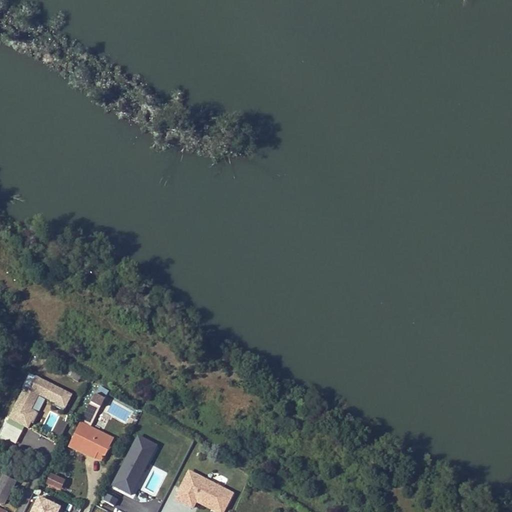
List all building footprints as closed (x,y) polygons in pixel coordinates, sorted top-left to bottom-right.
[(64,364),(61,370),(79,383),(83,377),(64,364)] [(65,408),(73,392),(29,372),(8,418),(30,428),(38,411),(32,408),(38,396),(65,408)] [(98,399),(107,404),(111,395),(102,390),(98,399)] [(98,454),(105,457),(114,441),(92,428),(102,409),(93,404),(83,423),(70,448),(84,455),(85,453),(96,458),(98,454)] [(59,417),(53,433),(61,437),(68,421),(59,417)] [(134,496),(158,443),(136,433),(112,486),(134,496)] [(94,461),(96,458),(85,453),(84,455),(94,461)] [(103,462),(105,457),(98,454),(96,458),(103,462)] [(215,511),(224,511),(235,490),(188,469),(174,498),(193,507),(195,503),(215,511)] [(0,499),(6,503),(17,482),(4,475),(0,483),(0,499)] [(66,483),(54,477),(50,485),(62,491),(66,483)] [(106,493),(104,501),(116,505),(118,497),(106,493)] [(56,511),(60,504),(38,494),(29,511),(56,511)]
